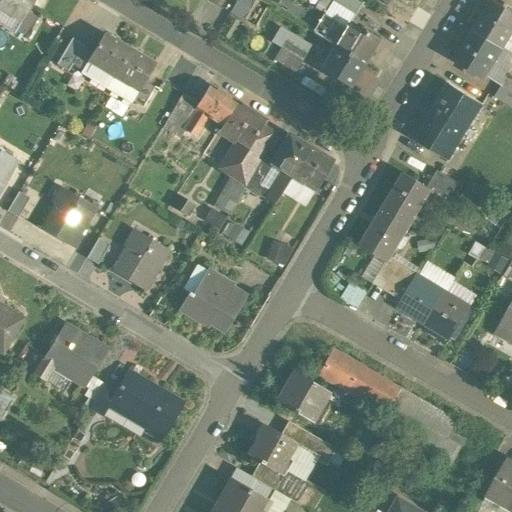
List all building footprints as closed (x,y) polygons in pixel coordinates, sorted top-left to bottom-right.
[(33,0),(0,0),(0,9),(20,21),(21,22),(28,11),(33,0)] [(236,0),(230,13),(243,20),(253,1),(251,0),(236,0)] [(322,0),(320,5),(348,22),(351,23),(362,4),(355,0),(322,0)] [(511,34),(511,11),(493,0),(475,30),(504,48),(511,34)] [(28,11),(21,22),(20,21),(15,29),(26,36),(38,17),(28,11)] [(351,23),(348,22),(334,46),(364,64),(379,40),(351,23)] [(295,74),(311,48),(280,29),(271,43),(281,50),(274,61),(295,74)] [(504,48),(475,30),(455,62),(484,80),(504,48)] [(93,50),(87,61),(88,62),(113,76),(129,48),(104,33),(93,50)] [(71,63),(82,44),(73,39),(57,67),(66,72),(71,63)] [(82,44),(71,63),(83,70),(88,62),(87,61),(93,50),(82,44)] [(364,64),(334,46),(319,69),(350,88),(364,64)] [(155,63),(129,48),(113,76),(137,91),(138,91),(144,81),(155,63)] [(154,87),(144,81),(138,91),(137,91),(132,100),(142,107),(154,87)] [(495,98),(511,107),(511,84),(506,81),(495,98)] [(450,84),(435,109),(433,108),(427,119),(429,120),(417,139),(449,159),(482,104),(450,84)] [(236,102),(209,85),(197,105),(194,109),(196,110),(183,130),(195,137),(208,117),(221,125),(236,102)] [(167,121),(183,130),(196,110),(194,109),(197,105),(181,97),(167,121)] [(266,120),(237,102),(220,129),(246,146),(249,147),(260,130),(266,120)] [(260,130),(249,147),(246,146),(247,147),(242,155),(229,177),(245,187),(245,186),(261,158),(272,138),(260,130)] [(310,147),(288,134),(270,163),(281,170),(291,177),(310,147)] [(310,147),(291,177),(292,177),(314,191),(332,162),(310,147)] [(18,161),(0,150),(0,190),(6,180),(5,180),(15,162),(16,163),(18,161)] [(270,163),(261,158),(245,186),(263,198),(281,170),(270,163)] [(291,177),(281,170),(263,198),(274,205),(292,177),(291,177)] [(458,184),(438,171),(428,188),(433,191),(432,193),(447,202),(458,184)] [(428,188),(403,173),(403,175),(404,176),(397,188),(395,187),(382,209),(411,226),(432,193),(433,191),(428,188)] [(97,208),(59,186),(50,203),(57,207),(43,231),(73,248),(85,227),(84,226),(94,209),(95,210),(97,208)] [(28,199),(18,192),(6,211),(18,218),(28,199)] [(383,210),(374,225),(372,224),(359,245),(386,261),(388,263),(389,262),(411,226),(382,209),(381,209),(383,210)] [(220,234),(242,247),(249,235),(227,223),(220,234)] [(169,251),(132,229),(123,245),(131,249),(116,274),(145,291),(158,271),(157,270),(167,252),(168,253),(169,251)] [(108,245),(97,239),(86,258),(97,264),(108,245)] [(272,245),(266,262),(286,269),(293,251),(272,245)] [(388,263),(386,261),(374,281),(384,287),(397,267),(389,262),(388,263)] [(511,261),(502,277),(511,282),(511,261)] [(397,267),(384,287),(394,293),(407,273),(397,267)] [(208,270),(193,295),(189,293),(179,310),(198,322),(200,319),(224,333),(245,296),(231,288),(233,285),(208,270)] [(416,279),(407,273),(394,293),(393,296),(402,302),(416,279)] [(445,290),(419,275),(416,279),(402,302),(398,310),(424,325),(445,290)] [(353,281),(344,298),(360,307),(370,290),(353,281)] [(471,306),(445,290),(424,325),(450,341),(471,306)] [(511,304),(499,327),(511,333),(511,304)] [(0,309),(0,308),(0,351),(1,352),(22,318),(2,306),(0,309)] [(105,349),(63,324),(42,360),(42,361),(34,374),(44,380),(55,362),(72,372),(69,377),(84,385),(105,349)] [(457,421),(331,350),(317,374),(327,379),(345,390),(355,396),(387,414),(381,424),(437,456),(451,432),(457,421)] [(157,389),(128,371),(128,370),(127,369),(114,390),(109,400),(110,401),(148,423),(144,429),(160,439),(182,402),(158,388),(157,389)] [(321,389),(293,373),(278,400),(293,408),(292,410),(311,421),(325,397),(329,400),(331,396),(332,395),(321,389)] [(345,390),(327,379),(321,389),(332,395),(331,396),(339,400),(345,390)] [(104,384),(91,407),(102,414),(110,401),(109,400),(114,390),(104,384)] [(355,396),(345,390),(339,400),(349,406),(355,396)] [(307,433),(288,422),(280,435),(296,444),(299,446),(307,433)] [(263,425),(256,437),(257,438),(247,455),(260,462),(259,464),(262,466),(278,475),(279,474),(278,473),(294,445),(295,445),(296,444),(280,435),(263,425)] [(451,432),(437,456),(452,464),(465,441),(451,432)] [(332,447),(307,433),(299,446),(324,461),(332,447)] [(511,461),(507,459),(488,494),(511,507),(511,461)] [(278,475),(262,466),(255,479),(275,491),(283,477),(279,474),(278,475)] [(310,511),(322,492),(286,471),(283,477),(275,491),(274,491),(310,511)] [(275,491),(255,479),(249,490),(269,501),(274,491),(275,491)] [(232,480),(213,511),(262,511),(269,501),(249,490),(232,480)] [(478,511),(484,503),(472,496),(462,511),(478,511)] [(419,511),(398,500),(391,511),(419,511)]
